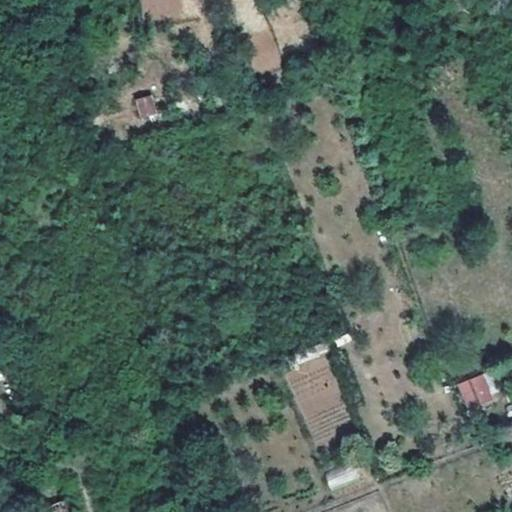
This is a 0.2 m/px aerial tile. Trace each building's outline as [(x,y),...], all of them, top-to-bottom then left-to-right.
[(151,94),(134,99),(141,119),(158,113),(151,94)] [(304,423),(345,408),(324,355),(284,370),(304,423)] [(467,412),(495,400),(483,373),(455,384),(467,412)] [(324,475),(330,490),(361,478),(355,463),(324,475)] [(30,511),(67,511),(62,499),(30,511)]
